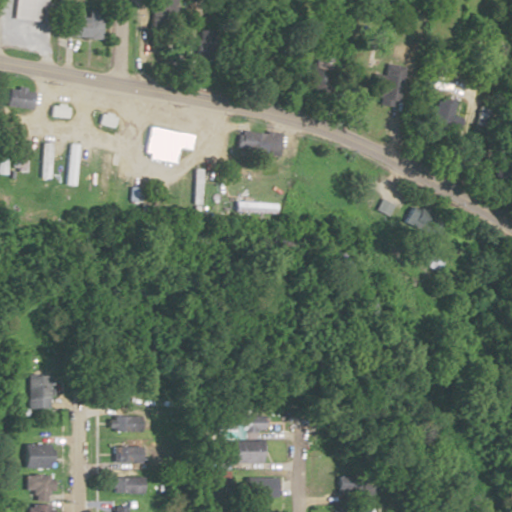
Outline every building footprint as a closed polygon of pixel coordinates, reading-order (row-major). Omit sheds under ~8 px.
[(12,0),(44,0),(42,21),(11,17),(12,0)] [(172,23),(171,0),(149,0),(150,23),(172,23)] [(99,38),(99,10),(85,10),(85,17),(62,17),(62,38),(99,38)] [(216,31),(192,31),(192,57),(216,57),(216,31)] [(400,67),(382,65),(381,74),(370,73),(368,103),(397,105),(400,67)] [(30,107),(30,89),(3,89),(4,108),(30,107)] [(450,115),(453,102),(434,97),(426,127),(453,134),(458,117),(450,115)] [(489,110),(478,106),(472,122),(483,126),(489,110)] [(190,135),(148,127),(143,156),(173,162),(175,147),(187,149),(190,135)] [(278,134),(240,129),(237,152),(275,156),(278,134)] [(27,143),(17,142),(14,172),(23,173),(27,143)] [(48,143),(39,143),(38,178),(47,178),(48,143)] [(63,181),(72,182),(76,147),(67,146),(63,181)] [(104,202),(110,155),(100,153),(93,200),(104,202)] [(22,410),(44,410),(44,375),(22,375),(22,410)] [(103,431),(132,431),(132,415),(103,415),(103,431)] [(228,415),(228,438),(237,438),(237,432),(258,432),(258,415),(228,415)] [(257,463),(257,441),(227,441),(227,463),(257,463)] [(44,444),(16,444),(16,468),(44,468),(44,444)] [(108,461),(131,461),(131,447),(108,447),(108,461)] [(18,491),(27,491),(27,501),(45,501),(45,475),(18,475),(18,491)] [(137,478),(107,478),(107,493),(137,493),(137,478)] [(238,497),(269,497),(269,478),(238,478),(238,497)]
